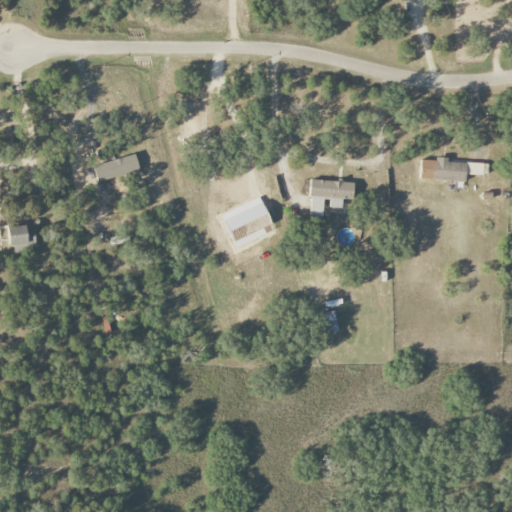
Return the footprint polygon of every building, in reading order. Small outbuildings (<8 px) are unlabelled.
[(140,172),(136,155),(94,165),(98,182),(140,172)] [(466,175),(489,176),(489,164),(447,162),(447,158),(435,158),(435,161),(421,160),(420,180),(465,181),(466,175)] [(354,183),(311,180),(309,216),(323,217),(323,198),(331,198),(330,208),(342,209),(342,200),(353,200),(354,183)] [(9,247),(35,245),(34,226),(8,227),(9,247)] [(321,314),(323,334),(338,332),(335,312),(321,314)]
